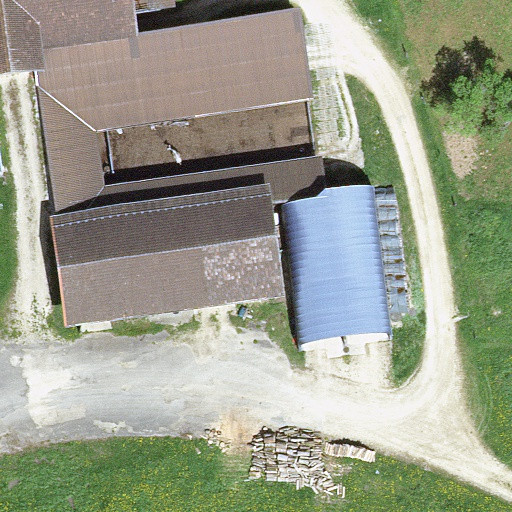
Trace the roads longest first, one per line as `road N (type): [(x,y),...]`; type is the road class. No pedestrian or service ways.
road 1 (track): [(0,403),(129,383),(258,393),(424,443),(511,483)]
road 2 (track): [(424,443),(439,335),(413,154),(379,70),(313,0)]
